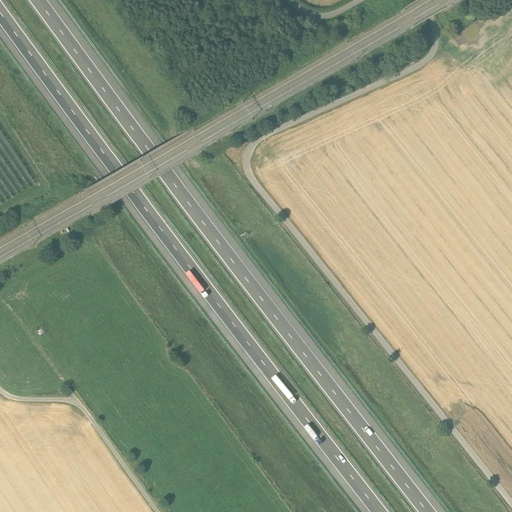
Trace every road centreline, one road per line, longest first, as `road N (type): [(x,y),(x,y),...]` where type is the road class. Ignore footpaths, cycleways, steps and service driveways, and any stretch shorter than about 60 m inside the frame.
road 1 (motorway): [(425,511),(41,0)]
road 2 (motorway): [(0,12),(377,511)]
